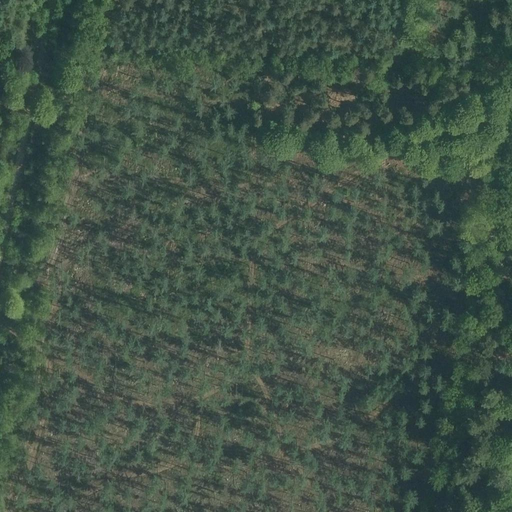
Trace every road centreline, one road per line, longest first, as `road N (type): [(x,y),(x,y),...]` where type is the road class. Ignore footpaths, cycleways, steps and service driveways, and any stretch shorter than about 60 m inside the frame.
road 1 (track): [(0,310),(165,203),(256,185),(319,194),(404,144),(501,110)]
road 2 (track): [(424,511),(511,58)]
road 3 (track): [(51,0),(0,244)]
